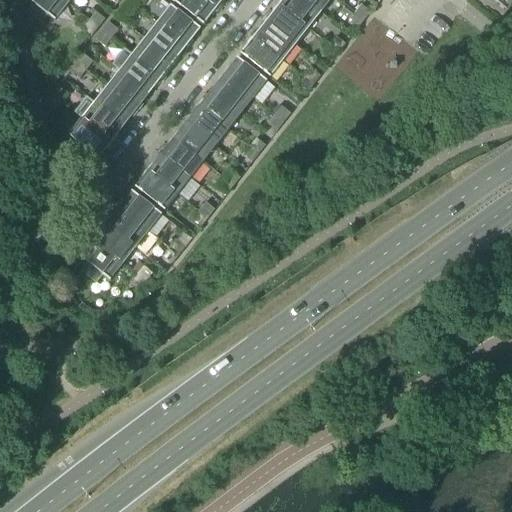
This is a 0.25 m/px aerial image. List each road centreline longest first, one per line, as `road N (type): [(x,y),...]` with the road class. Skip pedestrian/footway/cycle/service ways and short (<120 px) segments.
road 1 (primary): [(511,161),(36,511)]
road 2 (primary): [(100,511),(511,205)]
road 3 (residential): [(511,331),(283,462),(216,511)]
road 4 (residential): [(251,0),(82,211)]
